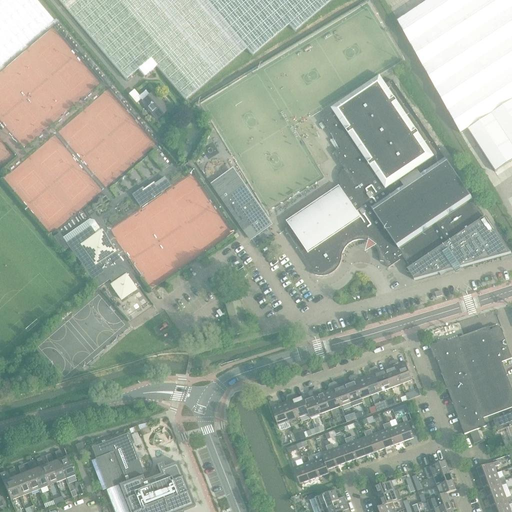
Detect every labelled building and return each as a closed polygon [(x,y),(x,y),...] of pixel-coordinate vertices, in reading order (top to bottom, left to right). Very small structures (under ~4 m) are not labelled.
[(0,0),(0,65),(53,20),(35,0),(0,0)] [(56,0),(125,80),(137,70),(143,77),(155,66),(184,101),(245,49),(251,55),(287,24),(293,31),(329,0),(56,0)] [(511,0),(429,0),(424,4),(398,21),(461,133),(468,129),(496,172),(511,161),(511,0)] [(289,227),(285,230),(285,231),(313,272),(312,274),(315,276),(319,277),(323,277),(328,275),(335,272),(338,268),(340,265),(341,260),(342,253),(345,248),(348,245),(353,242),(358,240),(364,240),(369,242),(374,246),(377,250),(379,255),(380,262),(381,262),(384,262),(388,269),(400,261),(398,257),(401,255),(417,279),(416,280),(414,280),(414,281),(439,274),(440,275),(440,276),(444,274),(452,268),(458,264),(460,268),(510,254),(511,254),(510,253),(508,254),(411,108),(392,81),(385,85),(381,79),(379,76),(331,109),(333,113),(322,121),(341,149),(340,149),(337,151),(333,153),(344,170),(342,172),(340,174),(339,180),(340,183),(341,186),(288,222),(287,222),(286,222),(289,227)] [(156,119),(167,110),(152,92),(141,102),(156,119)] [(162,170),(168,165),(155,150),(149,155),(162,170)] [(231,173),(211,187),(248,239),(268,224),(231,173)] [(131,195),(139,207),(169,186),(163,177),(153,184),(152,183),(142,190),(141,188),(131,195)] [(111,287),(121,301),(126,298),(127,299),(131,296),(130,295),(135,291),(135,290),(139,287),(117,256),(118,255),(96,223),(65,245),(75,260),(76,259),(81,266),(80,267),(97,290),(109,281),(112,286),(111,287)] [(434,293),(436,300),(445,297),(443,290),(434,293)] [(248,331),(244,317),(240,301),(226,305),(231,320),(235,335),(248,331)] [(484,423),(483,419),(511,408),(511,390),(502,363),(511,359),(500,327),(468,339),(467,336),(432,348),(463,435),(486,427),(484,423)] [(390,367),(384,369),(390,387),(399,384),(400,386),(401,385),(392,360),(390,361),(389,364),(390,367)] [(394,360),(392,360),(401,385),(402,385),(402,383),(409,380),(411,380),(404,362),(398,364),(396,361),(394,360)] [(374,367),(372,368),(381,393),(382,392),(381,391),(390,387),(384,369),(377,372),(376,368),(374,367)] [(370,374),(364,377),(370,395),(379,392),(380,393),(381,393),(372,368),(370,369),(369,371),(370,374)] [(349,382),(343,384),(350,402),(349,403),(351,407),(361,403),(360,401),(361,401),(351,375),(349,376),(348,379),(349,382)] [(354,375),(351,375),(361,401),(362,401),(361,398),(370,395),(364,377),(357,379),(356,376),(354,375)] [(334,382),(331,383),(340,408),(342,407),(341,406),(349,403),(350,402),(343,384),(337,387),(336,383),(334,382)] [(329,389),(323,392),(330,410),(339,407),(339,408),(340,408),(331,383),(329,384),(328,386),(329,389)] [(313,389),(311,390),(320,415),(321,415),(321,413),(330,410),(323,392),(317,394),(315,390),(313,389)] [(309,397),(303,399),(308,413),(308,414),(309,417),(318,414),(319,416),(320,415),(311,390),(309,391),(308,393),(309,397)] [(292,393),(289,394),(298,419),(299,419),(299,417),(308,414),(308,413),(303,399),(302,395),(295,398),(294,394),(292,393)] [(287,400),(281,403),(287,421),(296,418),(297,420),(298,419),(289,394),(287,395),(286,397),(287,400)] [(287,421),(281,403),(276,404),(274,405),(273,402),(271,401),(269,402),(278,427),(279,430),(281,431),(289,428),(287,421)] [(374,405),(376,411),(386,407),(384,402),(374,405)] [(406,405),(392,410),(394,414),(401,412),(405,414),(409,412),(406,405)] [(511,408),(483,419),(484,423),(494,420),(498,432),(509,427),(511,434),(511,408)] [(403,423),(396,425),(402,442),(412,438),(404,417),(401,418),(403,423)] [(389,422),(385,424),(393,445),(402,442),(396,425),(394,420),(389,422)] [(384,430),(377,432),(383,449),(393,445),(385,424),(384,424),(382,425),(384,430)] [(147,427),(139,430),(142,436),(150,433),(147,427)] [(370,429),(366,431),(374,452),(383,449),(377,432),(376,432),(372,434),(370,429)] [(365,437),(358,439),(364,456),(373,452),(374,452),(366,431),(365,431),(363,432),(365,437)] [(138,433),(130,436),(131,439),(133,442),(140,439),(138,433)] [(92,448),(91,448),(96,459),(109,453),(121,484),(138,477),(139,480),(143,478),(142,476),(144,475),(127,434),(92,448)] [(351,436),(347,438),(355,459),(364,456),(358,439),(357,439),(353,441),(351,436)] [(346,444),(339,446),(345,463),(354,459),(355,459),(347,438),(346,438),(344,439),(346,444)] [(295,445),(297,449),(306,446),(305,441),(295,445)] [(332,443),(328,445),(336,466),(345,463),(339,446),(338,447),(334,448),(332,443)] [(287,453),(297,449),(295,445),(285,448),(287,453)] [(335,466),(336,466),(328,445),(327,445),(325,446),(327,451),(320,453),(321,457),(326,470),(335,466)] [(54,453),(57,461),(64,479),(66,483),(68,482),(67,479),(74,476),(66,457),(62,459),(59,451),(54,453)] [(313,454),(310,456),(318,477),(327,473),(326,470),(321,457),(320,453),(320,452),(313,454)] [(109,453),(96,459),(101,472),(108,489),(107,489),(105,490),(106,490),(111,505),(112,506),(113,511),(182,511),(183,511),(195,507),(177,462),(164,468),(162,463),(156,466),(159,475),(144,481),(143,478),(139,480),(138,477),(121,484),(109,453)] [(45,457),(48,464),(55,483),(57,486),(59,486),(58,482),(64,479),(57,461),(53,462),(50,455),(45,457)] [(308,462),(302,464),(308,481),(318,477),(310,456),(306,457),(308,462)] [(36,460),(39,468),(46,487),(47,490),(50,489),(49,486),(55,483),(48,464),(44,466),(41,458),(36,460)] [(308,481),(302,464),(300,459),(294,462),(291,463),(298,484),(308,481)] [(27,464),(30,471),(37,490),(38,494),(41,493),(39,489),(46,487),(39,468),(35,469),(32,462),(27,464)] [(428,468),(432,478),(449,472),(445,462),(428,468)] [(476,470),(480,480),(496,473),(494,467),(499,465),(498,462),(476,470)] [(18,467),(20,475),(28,494),(29,497),(32,496),(30,493),(37,490),(30,471),(25,473),(23,465),(18,467)] [(8,471),(11,478),(19,497),(20,501),(22,500),(21,496),(28,494),(20,475),(16,476),(14,469),(8,471)] [(432,478),(436,488),(452,482),(449,472),(432,478)] [(12,500),(19,497),(11,478),(7,480),(4,473),(0,474),(0,476),(9,501),(11,504),(13,503),(12,500)] [(480,480),(483,489),(505,481),(504,478),(499,480),(496,473),(480,480)] [(483,489),(487,498),(503,492),(501,486),(506,484),(505,481),(483,489)] [(374,488),(377,498),(399,490),(397,485),(393,487),(391,482),(374,488)] [(436,488),(439,497),(447,494),(447,495),(456,491),(452,482),(436,488)] [(377,498),(381,507),(394,502),(394,503),(398,501),(397,500),(402,498),(399,490),(377,498)] [(309,500),(313,511),(323,511),(346,504),(343,497),(337,499),(334,491),(309,500)] [(487,498),(491,508),(511,500),(510,497),(506,499),(503,492),(487,498)] [(439,497),(430,500),(433,510),(446,506),(450,504),(447,495),(447,494),(439,497)] [(491,508),(492,511),(508,511),(510,511),(511,510),(511,500),(491,508)] [(372,510),(372,511),(397,511),(394,503),(394,502),(381,507),(372,510)]
